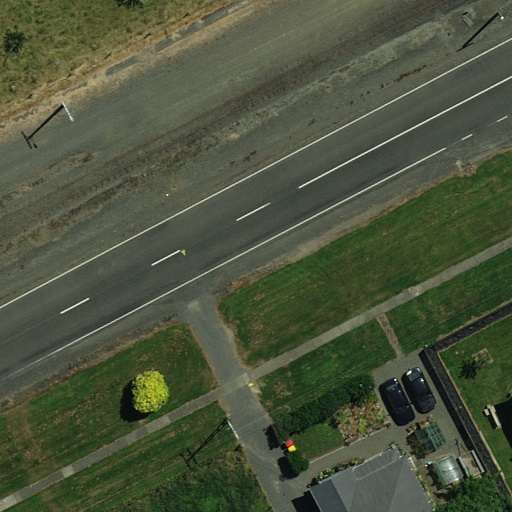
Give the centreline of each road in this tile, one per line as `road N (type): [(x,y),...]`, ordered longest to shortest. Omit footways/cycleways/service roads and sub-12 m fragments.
road 1 (secondary): [(511,76),(0,344)]
road 2 (residential): [(0,161),(314,0)]
